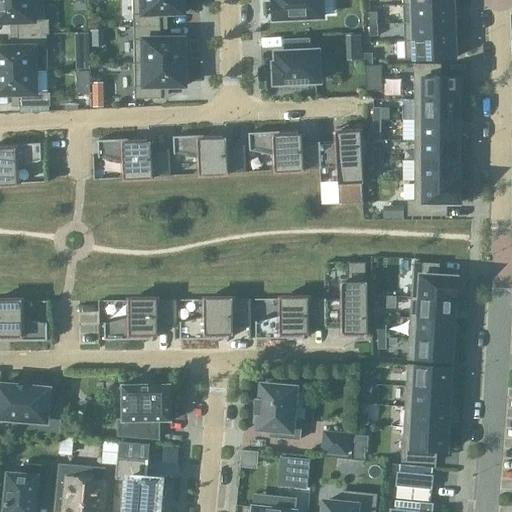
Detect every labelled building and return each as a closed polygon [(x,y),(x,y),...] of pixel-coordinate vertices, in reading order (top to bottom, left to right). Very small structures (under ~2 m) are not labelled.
[(43,0),(0,0),(0,23),(18,23),(18,35),(50,34),(49,20),(45,20),(43,0)] [(182,0),(132,0),(134,28),(160,27),(160,15),(183,14),(182,0)] [(272,0),(273,20),(323,17),(323,15),(321,0),(274,0),(272,0)] [(453,1),(413,3),(414,20),(454,19),(453,1)] [(414,20),(404,21),(404,38),(454,36),(454,19),(414,20)] [(96,27),(81,27),(80,56),(95,57),(96,27)] [(160,27),(134,28),(134,64),(184,63),(184,39),(160,40),(160,27)] [(375,33),(375,43),(400,44),(401,33),(390,33),(375,33)] [(0,71),(36,71),(48,71),(48,48),(47,35),(50,35),(50,34),(18,35),(19,47),(0,47),(0,71)] [(455,54),(454,36),(404,38),(405,55),(455,54)] [(309,40),(284,42),(284,54),(276,55),(276,65),(274,65),(275,85),(290,84),(291,88),(306,87),(306,83),(319,83),(317,53),(309,53),(309,40)] [(109,72),(96,72),(96,62),(82,61),(82,87),(93,87),(93,98),(108,98),(109,72)] [(184,63),(134,64),(135,100),(161,100),(161,88),(185,87),(184,63)] [(458,98),(458,92),(459,92),(459,77),(441,77),(441,65),(416,65),(416,98),(458,98)] [(36,71),(0,71),(0,95),(19,95),(20,107),(51,107),(51,93),(36,94),(36,71)] [(458,98),(416,98),(416,120),(458,120),(458,112),(459,112),(459,98),(458,98)] [(381,120),(381,108),(373,108),(373,120),(381,120)] [(381,120),(373,120),(373,132),(381,132),(381,120)] [(458,120),(416,120),(416,140),(459,140),(459,128),(458,128),(458,120)] [(364,203),(360,128),(346,129),(347,132),(336,133),(337,142),(321,143),(319,143),(320,169),(338,168),(340,204),(364,203)] [(320,169),(319,143),(317,143),(303,144),(303,134),(288,135),(288,132),(249,133),(250,151),(252,151),(275,156),(276,168),(270,168),(270,172),(320,169)] [(246,173),(245,147),(228,147),(227,138),(212,139),(212,135),(174,137),(175,155),(177,155),(200,159),(200,171),(195,172),(195,175),(246,173)] [(171,176),(170,150),(152,151),(152,142),(137,142),(137,139),(98,141),(99,158),(101,158),(124,163),(125,175),(119,175),(119,179),(171,176)] [(459,140),(416,140),(416,161),(458,161),(458,153),(459,153),(459,140)] [(18,180),(18,168),(40,161),(42,161),(41,144),(3,145),(3,149),(0,149),(0,184),(24,184),(24,180),(18,180)] [(458,161),(416,161),(416,182),(459,182),(459,168),(458,169),(458,161)] [(459,182),(416,182),(416,202),(410,202),(409,216),(447,216),(447,204),(460,204),(460,182),(459,182)] [(367,338),(366,263),(348,263),(349,282),(343,282),(343,299),(325,299),(325,326),(327,326),(343,326),(343,335),(353,334),(353,338),(367,338)] [(412,297),(456,300),(457,278),(439,277),(439,265),(414,263),(412,297)] [(105,301),(127,299),(126,288),(104,291),(105,301)] [(378,309),(386,309),(386,297),(378,296),(378,309)] [(411,318),(455,320),(455,319),(453,319),(454,313),(455,313),(456,300),(412,297),(411,318)] [(325,326),(325,299),(275,300),(275,304),(281,304),(281,315),(258,322),(256,322),(256,339),(295,339),(295,335),(309,335),(309,326),(324,326),(325,326)] [(251,326),(251,300),(200,300),(200,304),(205,304),(205,316),(182,322),(181,322),(181,340),(219,339),(219,336),(234,336),(234,326),(251,326)] [(176,327),(176,301),(124,301),(124,305),(130,305),(130,317),(107,323),(105,323),(105,340),(143,340),(143,337),(158,336),(158,327),(176,327)] [(23,318),(23,306),(28,306),(28,302),(0,302),(0,337),(10,338),(10,341),(48,341),(48,323),(46,323),(23,318)] [(410,339),(452,341),(452,333),(454,333),(455,320),(411,318),(410,339)] [(379,338),(387,337),(386,325),(379,325),(379,338)] [(387,337),(379,338),(379,350),(387,350),(387,337)] [(452,341),(410,339),(409,360),(452,362),(453,349),(452,349),(452,341)] [(407,387),(449,389),(450,382),(451,382),(452,368),(408,366),(407,387)] [(364,384),(372,385),(373,373),(365,372),(364,384)] [(372,385),(364,384),(363,396),(371,397),(372,385)] [(62,403),(48,402),(49,390),(31,388),(18,386),(18,387),(0,385),(0,417),(15,419),(13,431),(59,435),(62,403)] [(172,422),(171,385),(122,385),(122,387),(123,387),(123,420),(119,420),(119,436),(159,439),(159,421),(170,421),(170,422),(172,422)] [(296,389),(263,386),(262,401),(257,401),(256,413),(261,414),(259,429),(271,430),(270,437),(300,440),(302,421),(293,420),(296,389)] [(406,407),(450,410),(450,397),(449,397),(449,389),(407,387),(406,407)] [(450,410),(406,407),(405,428),(447,430),(447,422),(449,423),(450,410)] [(362,413),(361,425),(369,426),(370,413),(362,413)] [(77,445),(78,426),(64,426),(63,444),(77,445)] [(447,430),(405,428),(403,462),(436,464),(437,452),(447,453),(448,438),(447,438),(447,430)] [(164,446),(163,458),(178,458),(179,447),(164,446)] [(147,479),(148,461),(118,458),(116,478),(128,479),(125,511),(159,511),(162,480),(147,479)] [(309,461),(281,458),(280,472),(292,473),(291,487),(307,489),(309,461)] [(50,494),(53,465),(27,463),(26,474),(9,473),(5,511),(35,511),(37,493),(50,494)] [(61,466),(56,511),(99,511),(102,482),(72,479),(73,467),(61,466)] [(398,473),(396,487),(432,490),(434,476),(398,473)] [(342,504),(325,502),(324,511),(375,511),(377,495),(343,492),(342,504)] [(252,511),(296,511),(297,500),(280,498),(279,510),(253,507),(252,511)] [(434,511),(435,505),(422,503),(422,504),(397,501),(396,511),(434,511)]
